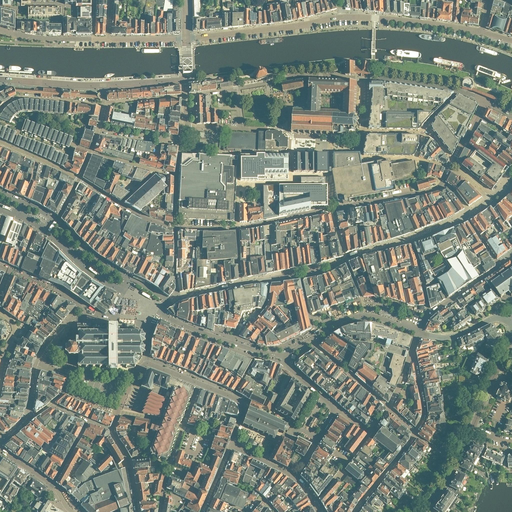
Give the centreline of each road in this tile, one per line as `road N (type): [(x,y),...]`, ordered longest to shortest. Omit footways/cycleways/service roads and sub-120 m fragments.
road 1 (residential): [(78,179),(149,220),(181,228),(236,228),(414,194),(440,184),(485,101)]
road 2 (residential): [(185,39),(342,17)]
road 3 (residential): [(342,17),(481,32)]
road 4 (residential): [(237,87),(242,129),(187,127),(186,96)]
road 5 (residential): [(511,257),(444,302),(418,332)]
